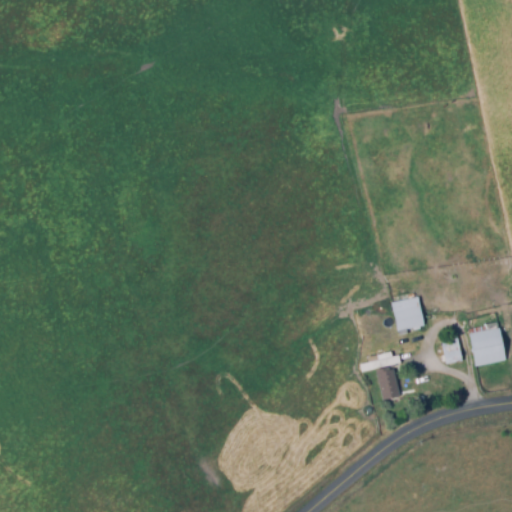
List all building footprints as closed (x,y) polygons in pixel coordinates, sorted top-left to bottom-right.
[(394,298),(422,291),(430,317),(401,325),(394,298)] [(471,325),(503,318),(511,354),(478,361),(471,325)] [(444,334),(461,331),(467,355),(450,359),(444,334)] [(365,367),(362,358),(374,354),(373,351),(396,344),(397,349),(405,347),(407,354),(365,367)] [(380,367),(400,362),(407,391),(387,396),(380,367)]
